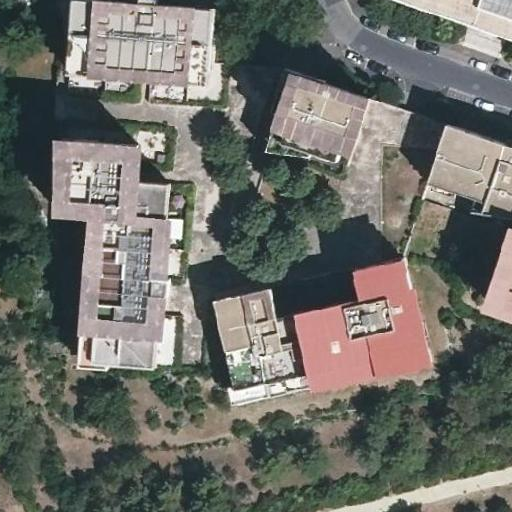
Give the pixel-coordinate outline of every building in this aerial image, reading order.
[(67,0),(65,51),(76,51),(75,71),(130,74),(135,74),(135,70),(146,71),(145,75),(163,76),(164,58),(184,59),(205,60),(206,47),(208,3),(151,0),(67,0)] [(467,16),(419,0),(404,0),(511,37),(511,31),(509,31),(467,16)] [(511,0),(419,0),(467,16),(487,15),(511,24),(509,31),(511,31),(511,0)] [(487,15),(467,16),(509,31),(511,24),(487,15)] [(76,51),(65,51),(64,70),(75,71),(76,51)] [(164,58),(163,76),(183,77),(184,59),(164,58)] [(205,60),(184,59),(183,77),(204,78),(205,60)] [(295,72),(325,82),(326,79),(287,66),(272,110),(282,113),(295,72)] [(325,82),(295,72),(282,113),(278,126),(316,138),(341,147),(352,150),(369,97),(325,82)] [(511,143),(448,122),(439,148),(428,181),(511,208),(511,244),(494,300),(511,306),(511,143)] [(312,149),(316,138),(278,126),(275,125),(267,148),(311,154),(312,149)] [(60,136),(56,211),(89,213),(81,358),(106,359),(106,364),(137,366),(138,361),(155,362),(158,310),(159,290),(167,291),(168,274),(161,274),(162,245),(163,231),(149,230),(150,216),(164,217),(166,179),(131,177),(133,163),(134,141),(60,136)] [(338,157),(341,147),(316,138),(312,149),(338,157)] [(163,231),(164,217),(150,216),(149,230),(163,231)] [(406,252),(380,257),(381,261),(364,265),(365,272),(367,272),(368,274),(366,275),(368,287),(363,288),(282,306),(277,307),(275,295),(268,296),(267,294),(269,293),(268,286),(249,291),(248,286),(216,294),(216,295),(232,367),(239,398),(429,356),(412,279),(406,252)] [(381,261),(380,257),(357,263),(363,288),(368,287),(366,275),(368,274),(367,272),(365,272),(364,265),(381,261)] [(272,282),(248,286),(249,291),(268,286),(269,293),(267,294),(268,296),(275,295),(272,282)]
